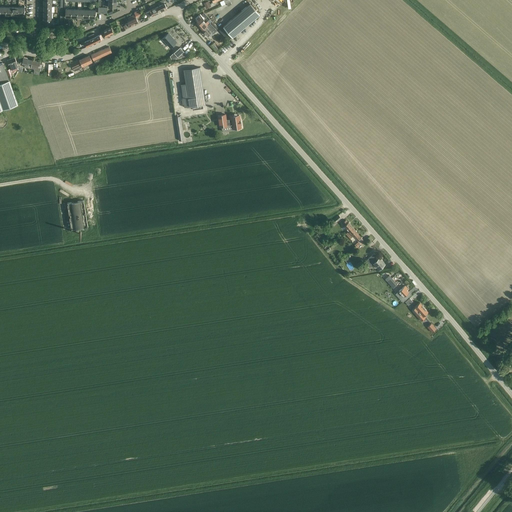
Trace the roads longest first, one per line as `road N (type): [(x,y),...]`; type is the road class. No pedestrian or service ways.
road 1 (unclassified): [(511,395),(175,8)]
road 2 (tertiary): [(12,48),(67,57),(175,8)]
